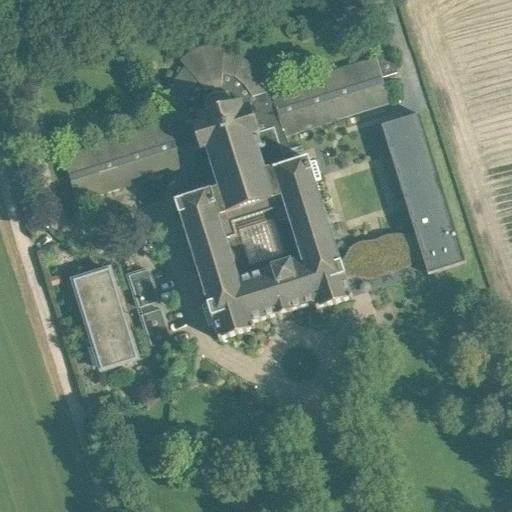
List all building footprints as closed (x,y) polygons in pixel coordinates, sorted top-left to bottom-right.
[(416,257),(423,253),(430,275),(468,263),(422,115),(384,126),(418,236),(413,237),(408,238),(403,239),(393,240),(388,241),(383,242),(374,243),(369,245),(364,246),(359,248),(355,251),(352,255),(349,259),(346,263),(342,265),(309,159),(295,164),(292,156),(293,155),(293,154),(291,155),(285,137),(390,104),(382,78),(398,74),(391,53),(376,58),(274,90),(263,72),(246,60),(227,54),(228,46),(220,45),(213,45),(205,46),(198,48),(192,52),(185,56),(180,61),(185,67),(173,83),(166,102),(167,123),(63,156),(77,202),(181,169),(188,190),(198,187),(200,195),(176,203),(208,303),(201,305),(208,327),(214,325),(220,341),(255,330),(253,324),(315,304),(317,311),(353,300),(345,276),(350,274),(355,273),(360,273),(365,273),(370,274),(375,273),(380,273),(384,272),(389,271),(394,269),(399,267),(403,265),(408,263),(412,260),(416,257)] [(74,282),(102,371),(138,360),(110,270),(74,282)] [(128,277),(138,309),(158,302),(148,271),(128,277)] [(159,310),(140,316),(150,349),(170,343),(159,310)] [(136,451),(123,456),(129,473),(130,473),(133,482),(140,479),(137,470),(143,468),(136,451)]
